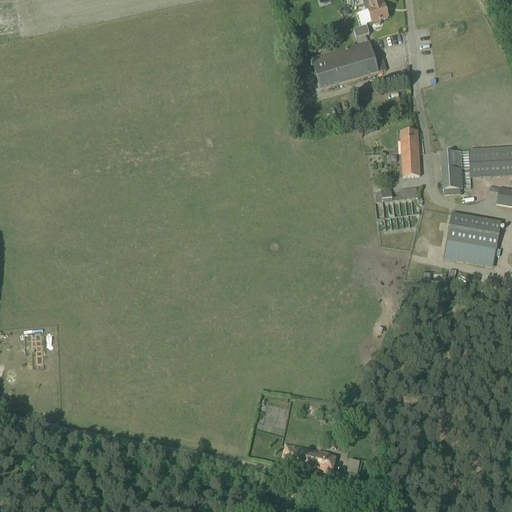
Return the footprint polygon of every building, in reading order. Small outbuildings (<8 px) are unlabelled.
[(380,22),(388,19),(384,6),(384,7),(381,0),(361,0),(366,12),(368,12),(369,16),(367,17),(368,22),(371,21),(371,24),(372,24),(373,26),(375,27),(379,26),(380,24),(380,22)] [(367,27),(353,31),(356,40),(369,36),(367,27)] [(369,44),(359,47),(311,61),(320,91),(385,72),(382,62),(375,64),(369,44)] [(419,178),(417,132),(400,133),(403,179),(419,178)] [(460,153),(440,154),(442,180),(443,192),(462,191),(460,153)] [(511,208),(511,192),(499,190),(496,206),(511,208)] [(392,203),(391,193),(381,194),(376,195),(377,205),(392,203)] [(451,215),(445,249),(495,257),(501,224),(451,215)] [(331,474),(335,458),(325,456),(325,455),(286,446),(282,464),(331,474)] [(279,506),(282,494),(275,492),(272,504),(279,506)]
